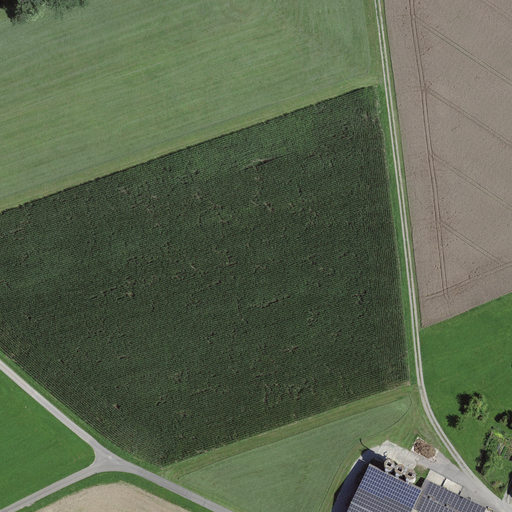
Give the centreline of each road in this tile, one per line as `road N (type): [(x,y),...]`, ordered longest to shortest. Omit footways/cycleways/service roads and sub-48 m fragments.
road 1 (unknown): [(506,510),(472,479),(434,423),(419,371),(410,273)]
road 2 (unclassified): [(0,511),(80,472),(123,464),(236,511)]
road 3 (track): [(0,360),(123,464)]
